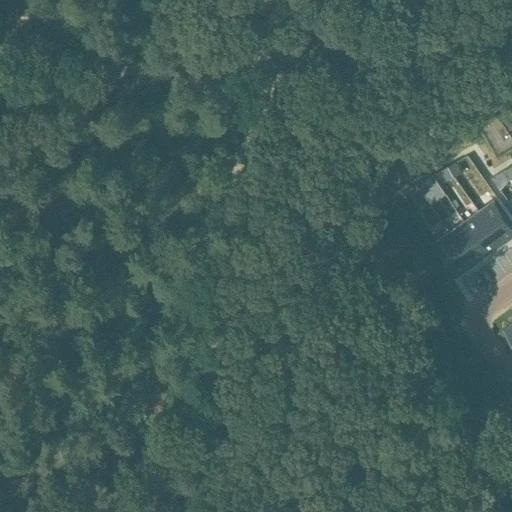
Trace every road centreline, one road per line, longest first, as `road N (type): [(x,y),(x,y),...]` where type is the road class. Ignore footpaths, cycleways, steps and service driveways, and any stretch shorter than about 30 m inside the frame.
road 1 (track): [(289,53),(257,112),(221,396),(230,511)]
road 2 (track): [(0,85),(289,53)]
road 3 (unclassified): [(289,53),(511,24)]
